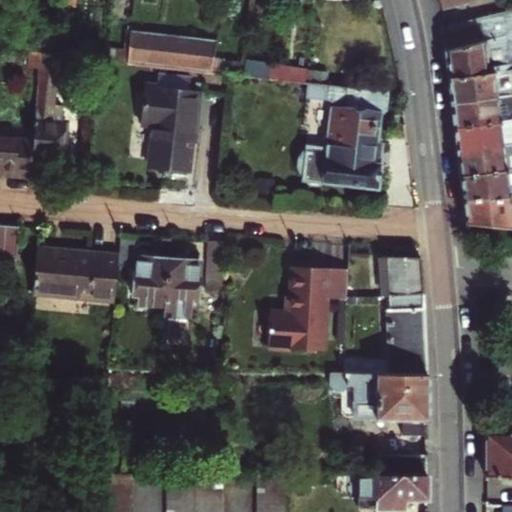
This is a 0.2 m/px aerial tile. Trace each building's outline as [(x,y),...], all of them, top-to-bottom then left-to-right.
[(77,0),(63,0),(63,9),(77,9),(77,0)] [(437,0),(440,9),(475,0),(437,0)] [(511,9),(442,27),(444,49),(511,30),(511,9)] [(448,77),(511,69),(511,30),(444,49),(448,77)] [(129,51),(128,63),(210,72),(216,40),(130,31),(129,51)] [(123,50),(107,49),(106,61),(128,63),(129,51),(123,50)] [(28,67),(39,68),(40,54),(29,52),(28,67)] [(53,106),(60,56),(40,54),(39,68),(33,139),(31,154),(62,157),(65,123),(61,123),(62,107),(53,106)] [(304,83),(305,69),(270,65),(268,79),(304,83)] [(496,96),(511,94),(511,69),(448,77),(451,102),(473,99),(473,95),(495,92),(496,96)] [(377,184),(379,164),(373,164),(375,142),(378,116),(384,110),(386,91),(307,83),(305,97),(327,99),(332,101),(328,137),(324,136),(323,147),(305,145),(305,151),(302,151),(298,157),(296,166),(300,174),(302,175),(301,181),(325,183),(325,182),(371,187),(377,184)] [(144,85),(140,124),(154,126),(149,167),(189,172),(197,91),(144,85)] [(451,102),(454,126),(511,118),(511,94),(496,96),(495,92),(473,95),(473,99),(451,102)] [(502,141),(502,145),(511,143),(511,118),(454,126),(457,151),(480,148),(479,144),(502,141)] [(0,176),(30,179),(31,154),(33,139),(0,136),(0,176)] [(511,143),(502,145),(502,141),(479,144),(480,148),(457,151),(460,175),(511,168),(511,143)] [(381,143),(375,142),(373,164),(379,164),(381,143)] [(509,198),(508,194),(511,193),(511,168),(460,175),(464,200),(486,197),(486,201),(509,198)] [(384,206),(414,208),(410,171),(387,169),(384,206)] [(511,193),(508,194),(509,198),(486,201),(486,197),(464,200),(467,224),(511,228),(511,193)] [(0,257),(16,259),(19,226),(0,224),(0,257)] [(131,266),(134,235),(120,234),(117,264),(131,266)] [(206,240),(203,286),(218,287),(222,241),(206,240)] [(52,252),(52,248),(36,247),(32,293),(113,301),(117,254),(60,249),(60,253),(52,252)] [(164,304),(167,257),(142,255),(142,264),(135,263),(133,293),(139,293),(138,302),(164,304)] [(379,257),(383,295),(390,295),(387,256),(379,257)] [(387,256),(390,295),(424,293),(421,259),(387,256)] [(192,259),(167,257),(164,304),(190,306),(191,297),(197,297),(199,267),(192,267),(192,259)] [(267,348),(323,351),(326,299),(339,300),(337,313),(345,313),(347,297),(348,270),(292,266),(290,296),(284,296),(283,312),(269,312),(267,348)] [(424,293),(390,295),(391,309),(386,309),(389,372),(426,373),(424,293)] [(190,316),(190,306),(164,304),(164,314),(190,316)] [(337,313),(335,341),(343,342),(345,313),(337,313)] [(342,361),(341,372),(353,372),(353,361),(348,361),(342,361)] [(160,386),(160,371),(144,369),(144,386),(160,386)] [(389,372),(353,372),(341,372),(329,372),(329,384),(334,389),(340,389),(340,411),(345,416),(402,417),(401,434),(426,434),(426,373),(389,372)] [(511,431),(485,432),(485,475),(511,475),(511,431)] [(103,474),(104,453),(94,452),(93,474),(103,474)] [(376,474),(426,474),(426,454),(376,453),(376,474)] [(103,488),(131,489),(131,476),(131,474),(103,474),(103,488)] [(166,487),(194,487),(194,474),(166,474),(166,487)] [(222,474),(194,474),(194,487),(221,487),(222,475),(222,474)] [(285,474),(257,474),(257,475),(256,488),(285,488),(285,474)] [(364,507),(376,507),(376,474),(364,474),(364,507)] [(425,496),(426,474),(376,474),(376,507),(402,507),(403,496),(425,496)] [(166,487),(166,500),(193,500),(194,487),(166,487)] [(221,487),(194,487),(193,500),(221,500),(221,487)] [(130,503),(131,489),(103,488),(102,502),(130,503)] [(284,501),(285,488),(256,488),(256,501),(284,501)] [(166,500),(165,511),(193,511),(193,500),(166,500)] [(221,511),(221,500),(193,500),(193,511),(221,511)] [(284,511),(284,501),(256,501),(256,511),(284,511)] [(129,511),(130,503),(102,502),(101,511),(129,511)]
